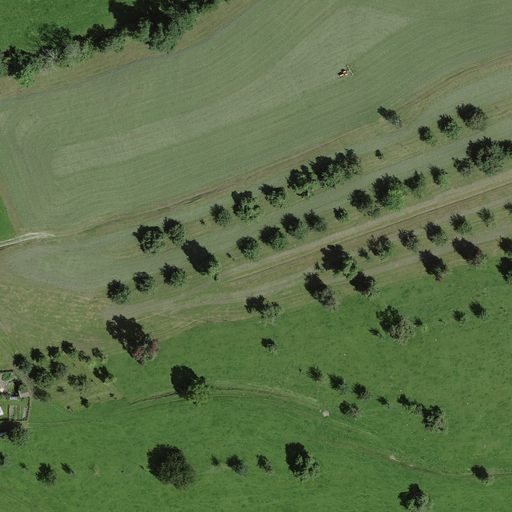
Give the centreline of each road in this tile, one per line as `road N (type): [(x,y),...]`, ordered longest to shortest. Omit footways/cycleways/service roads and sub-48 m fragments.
road 1 (track): [(511,464),(454,464),(296,403),(222,392),(41,428),(0,426)]
road 2 (track): [(142,202),(87,227),(0,244)]
